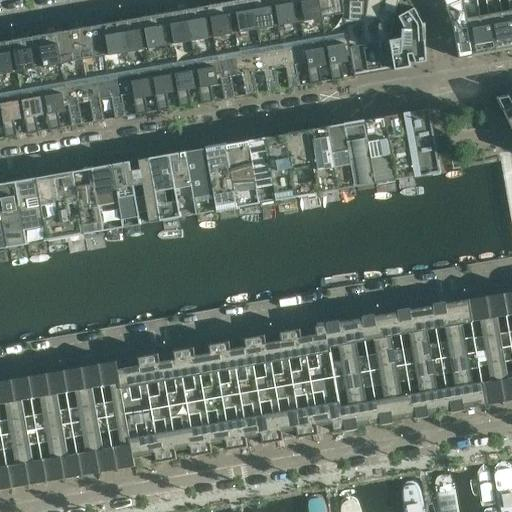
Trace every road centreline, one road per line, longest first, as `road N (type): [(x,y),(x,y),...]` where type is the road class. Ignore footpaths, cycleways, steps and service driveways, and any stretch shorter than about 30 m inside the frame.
road 1 (residential): [(0,368),(511,278)]
road 2 (residential): [(511,428),(16,511)]
road 3 (residential): [(449,87),(0,163)]
road 4 (residential): [(0,32),(186,0)]
